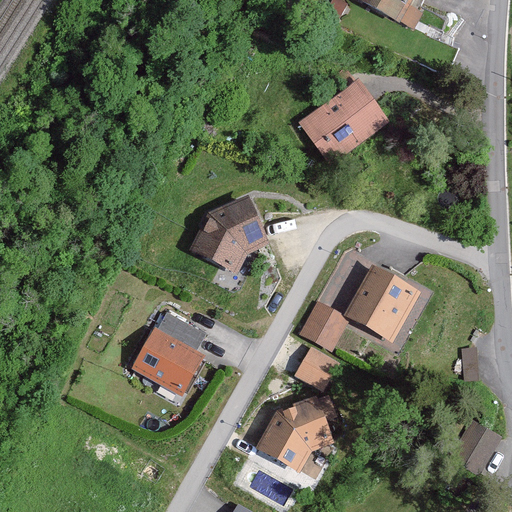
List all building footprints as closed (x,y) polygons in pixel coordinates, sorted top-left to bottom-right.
[(418,0),(360,0),(418,36),(431,16),(415,6),(418,0)] [(364,81),(303,124),(333,167),(395,124),(364,81)] [(216,208),(193,253),(244,279),(256,254),(282,247),(266,194),(216,208)] [(427,288),(377,262),(350,312),(399,338),(427,288)] [(178,301),(162,329),(203,352),(219,324),(178,301)] [(356,322),(324,305),(309,334),(341,350),(356,322)] [(203,352),(162,329),(139,371),(190,399),(214,358),(203,352)] [(346,365),(318,348),(302,373),(331,390),(346,365)] [(282,411),(258,454),(306,481),(320,454),(344,447),(330,397),(282,411)] [(498,437),(473,422),(451,459),(477,474),(498,437)]
